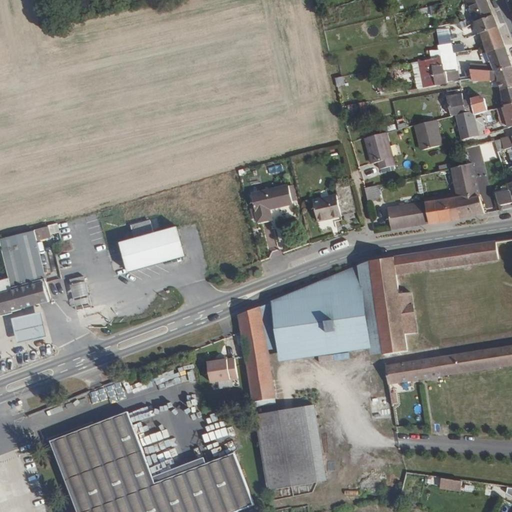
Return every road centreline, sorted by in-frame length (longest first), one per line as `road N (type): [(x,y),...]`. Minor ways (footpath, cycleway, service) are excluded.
road 1 (secondary): [(0,398),(227,310),(302,272)]
road 2 (secondary): [(302,272),(0,381)]
road 3 (secondary): [(302,272),(364,250),(511,227)]
